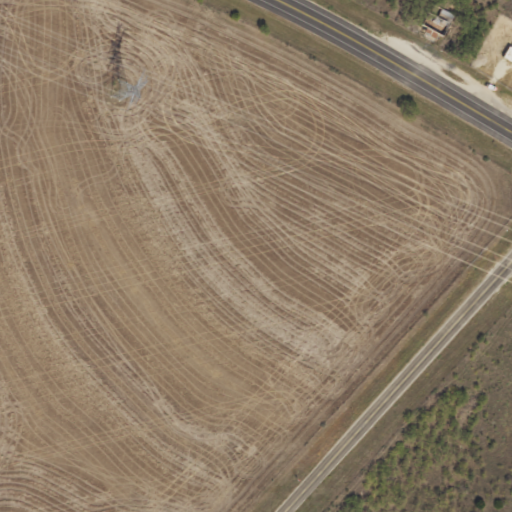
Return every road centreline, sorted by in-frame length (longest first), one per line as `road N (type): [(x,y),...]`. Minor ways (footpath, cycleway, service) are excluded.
road 1 (secondary): [(511,265),(286,511)]
road 2 (primary): [(511,132),(274,0)]
